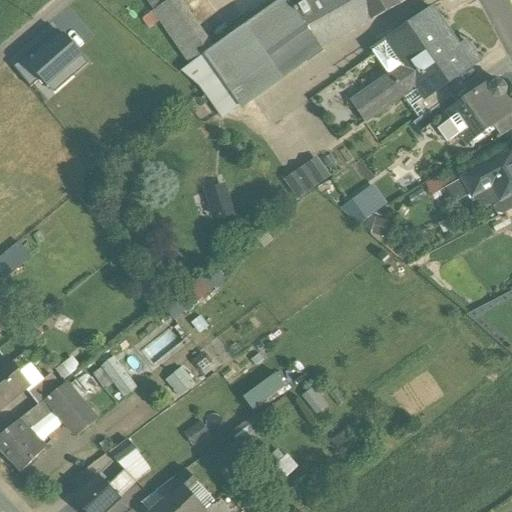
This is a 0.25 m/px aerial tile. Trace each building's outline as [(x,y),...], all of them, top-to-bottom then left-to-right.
[(172,0),(148,0),(146,1),(153,13),(172,0)] [(213,49),(178,0),(172,0),(153,13),(160,23),(183,55),(192,64),(204,55),(213,49)] [(291,11),(284,0),(282,0),(213,49),(204,55),(220,79),(238,106),(316,51),(291,11)] [(360,0),(310,0),(291,11),(316,51),(372,22),(360,0)] [(394,0),(360,0),(372,22),(398,8),(394,0)] [(394,0),(398,8),(411,0),(394,0)] [(153,13),(143,20),(150,30),(160,23),(153,13)] [(420,19),(384,43),(396,61),(399,59),(403,65),(387,76),(402,99),(416,89),(423,100),(433,94),(434,95),(444,88),(479,64),(466,44),(459,49),(436,17),(425,25),(420,19)] [(41,80),(47,88),(67,70),(82,57),(63,36),(46,52),(28,67),(41,80)] [(46,52),(41,46),(14,69),(31,89),(41,80),(28,67),(46,52)] [(204,55),(192,64),(214,84),(220,79),(204,55)] [(67,70),(74,78),(88,65),(82,57),(67,70)] [(387,76),(350,102),(365,124),(402,99),(387,76)] [(458,107),(445,116),(450,122),(460,136),(467,146),(493,128),(511,114),(511,111),(503,98),(505,97),(506,91),(502,86),(496,84),(494,86),(492,84),(458,107)] [(444,88),(434,95),(433,94),(423,100),(415,106),(423,117),(451,98),(444,88)] [(451,98),(423,117),(423,118),(413,125),(424,140),(450,122),(445,116),(458,107),(451,98)] [(511,114),(493,128),(501,139),(511,132),(511,114)] [(450,122),(439,130),(439,134),(445,143),(449,144),(460,136),(450,122)] [(511,157),(511,155),(462,181),(471,197),(490,187),(499,202),(499,203),(511,196),(511,184),(509,179),(511,177),(511,157)] [(319,160),(286,182),(300,201),(332,179),(319,160)] [(471,197),(462,181),(441,192),(449,209),(471,197)] [(203,190),(210,217),(230,212),(223,185),(203,190)] [(359,192),(344,205),(377,241),(391,228),(359,192)] [(511,196),(499,203),(499,202),(491,206),(498,219),(511,211),(511,196)] [(505,218),(490,226),(494,233),(509,226),(505,218)] [(18,245),(0,259),(0,273),(4,278),(29,258),(18,245)] [(164,310),(173,322),(225,282),(216,270),(164,310)] [(43,382),(21,356),(10,365),(28,388),(25,390),(28,394),(43,382)] [(191,362),(205,381),(214,375),(200,356),(191,362)] [(101,368),(123,399),(136,390),(114,359),(101,368)] [(10,365),(6,361),(0,365),(0,410),(25,390),(28,388),(10,365)] [(165,382),(177,399),(194,387),(182,370),(165,382)] [(242,398),(252,412),(286,389),(276,375),(242,398)] [(43,382),(28,394),(38,406),(46,400),(60,389),(50,376),(43,382)] [(88,397),(76,382),(68,388),(77,400),(80,403),(88,397)] [(60,389),(46,400),(54,410),(58,415),(77,400),(68,388),(66,385),(60,389)] [(38,406),(17,423),(26,431),(54,410),(46,400),(38,406)] [(77,400),(58,415),(76,439),(97,423),(80,403),(77,400)] [(183,434),(193,447),(209,436),(200,422),(183,434)] [(26,431),(17,423),(0,435),(0,453),(21,474),(45,451),(26,431)] [(127,442),(110,454),(117,464),(134,452),(127,442)] [(124,471),(107,487),(119,500),(136,483),(124,471)] [(185,471),(157,492),(166,502),(181,488),(186,493),(196,483),(185,471)] [(107,487),(98,478),(74,501),(84,511),(106,511),(119,500),(107,487)] [(166,502),(155,511),(203,511),(186,493),(181,488),(166,502)] [(204,511),(228,511),(220,503),(217,506),(209,509),(209,508),(204,511)]
